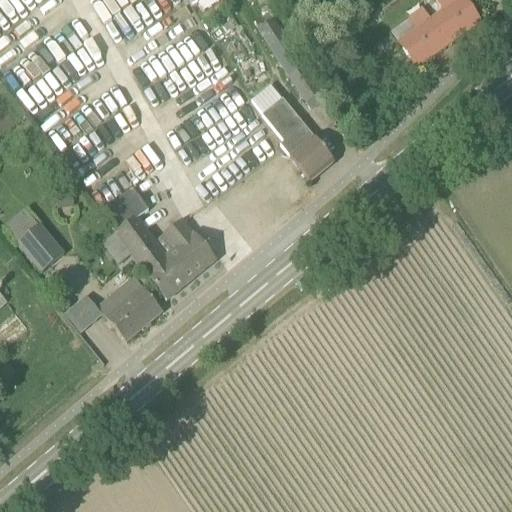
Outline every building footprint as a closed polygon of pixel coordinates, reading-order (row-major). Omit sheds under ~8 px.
[(193,0),(200,12),(222,0),(193,0)] [(419,32),(399,46),(416,70),(480,24),(462,0),(439,0),(436,2),(444,13),(430,23),(423,12),(411,21),(419,32)] [(274,19),(257,29),(305,105),(321,95),(274,19)] [(281,150),(283,152),(310,184),(334,164),(314,140),(306,146),(292,129),(283,118),(267,129),(281,150)] [(215,263),(183,224),(156,246),(138,221),(148,214),(132,192),(100,216),(145,277),(145,278),(166,303),(215,263)] [(40,226),(15,247),(40,277),(65,256),(40,226)] [(97,312),(125,346),(163,315),(134,280),(110,300),(97,312)] [(0,311),(8,304),(0,295),(0,311)] [(83,298),(60,317),(77,337),(100,318),(83,298)]
